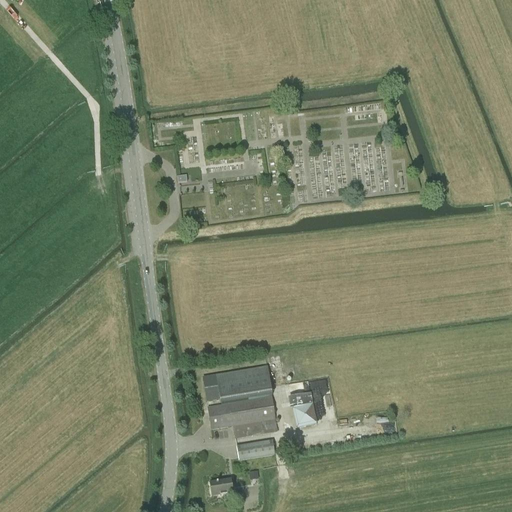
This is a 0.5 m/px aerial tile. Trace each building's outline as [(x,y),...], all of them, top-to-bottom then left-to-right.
[(0,0),(0,63),(70,3),(67,0),(0,0)] [(277,433),(266,368),(203,379),(206,403),(219,401),(220,407),(208,409),(212,431),(233,427),(235,440),(277,433)] [(311,394),(288,399),(290,410),(293,410),(297,428),(315,425),(312,406),(313,406),(311,394)] [(239,462),(274,456),(272,442),(236,448),(239,462)] [(257,473),(249,474),(249,482),(258,481),(257,473)] [(211,498),(233,495),(231,481),(209,484),(211,498)]
